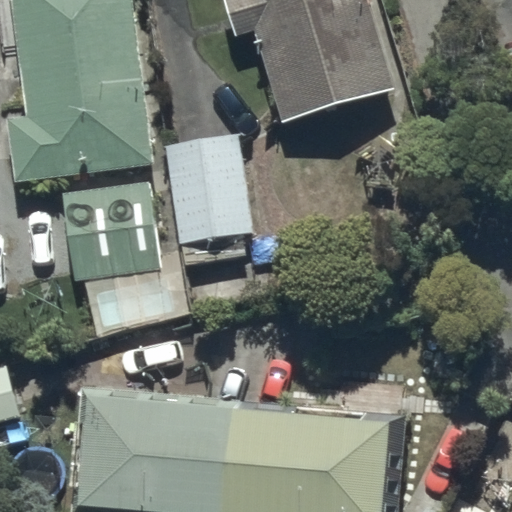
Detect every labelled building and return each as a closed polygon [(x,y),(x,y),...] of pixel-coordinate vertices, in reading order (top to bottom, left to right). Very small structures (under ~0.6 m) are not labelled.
[(14,179),(155,162),(134,0),(14,0),(28,112),(6,114),(14,179)] [(369,0),(224,0),(235,39),(257,33),(280,120),(397,89),(369,0)] [(239,131),(162,142),(177,243),(182,242),(186,264),(251,254),(248,231),(253,230),(239,131)] [(63,191),(72,279),(161,270),(152,182),(63,191)] [(0,419),(21,414),(7,361),(0,363),(0,457),(1,457),(0,454),(0,419)] [(80,500),(242,511),(382,511),(390,412),(88,389),(80,500)]
